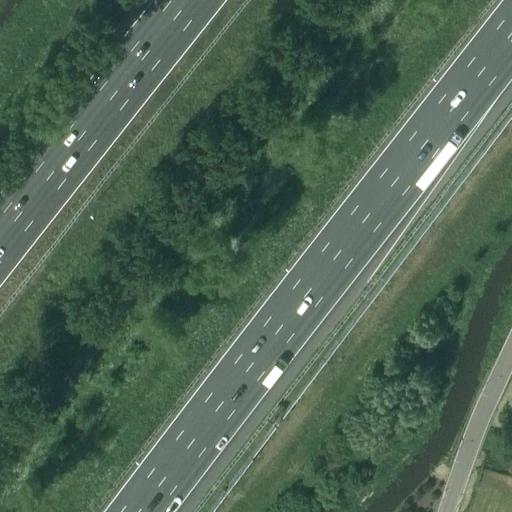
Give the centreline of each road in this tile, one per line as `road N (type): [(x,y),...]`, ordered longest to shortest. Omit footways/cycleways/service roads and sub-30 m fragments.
road 1 (motorway): [(138,511),(511,32)]
road 2 (motorway): [(189,0),(0,239)]
road 3 (unclassified): [(511,351),(451,511)]
